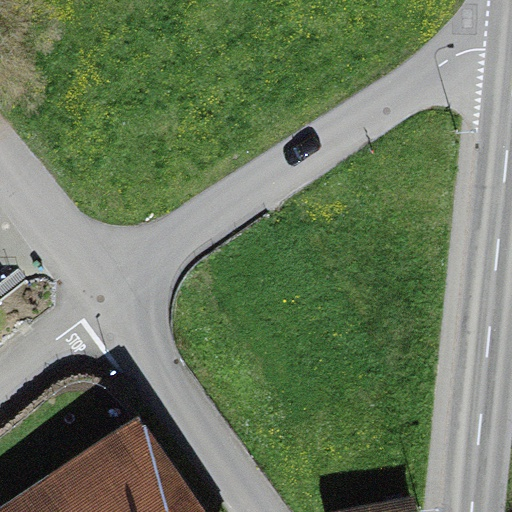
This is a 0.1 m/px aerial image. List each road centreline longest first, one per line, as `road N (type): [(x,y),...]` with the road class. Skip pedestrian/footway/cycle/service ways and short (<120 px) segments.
road 1 (residential): [(103,305),(219,212),(440,64),(467,50),(511,50)]
road 2 (secondary): [(511,101),(472,511)]
road 3 (residential): [(257,511),(103,305)]
road 4 (residential): [(103,305),(0,170)]
road 5 (residential): [(0,385),(103,305)]
